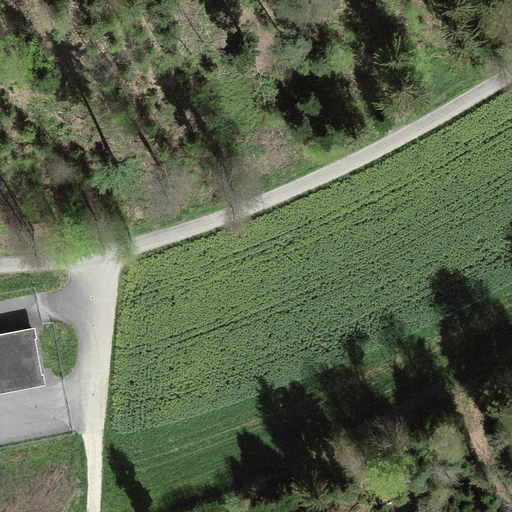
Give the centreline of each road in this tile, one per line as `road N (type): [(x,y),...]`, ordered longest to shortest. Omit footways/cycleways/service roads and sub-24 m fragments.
road 1 (unclassified): [(95,251),(222,213),(360,156),(511,66)]
road 2 (track): [(0,262),(95,251),(93,511)]
